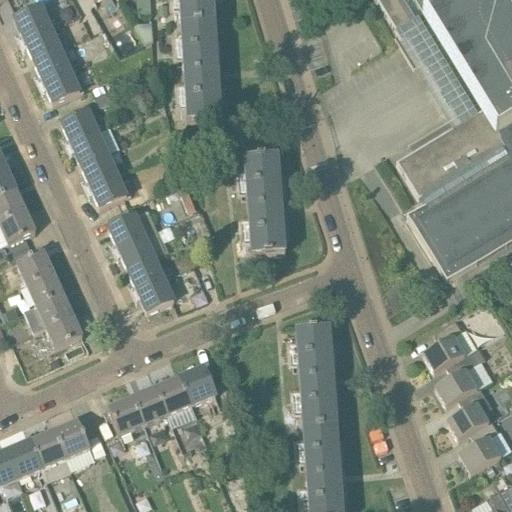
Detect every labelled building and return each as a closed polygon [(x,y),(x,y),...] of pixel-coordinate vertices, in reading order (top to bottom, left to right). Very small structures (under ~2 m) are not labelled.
[(135,0),(137,20),(149,20),(148,0),(135,0)] [(178,0),(187,127),(220,125),(211,0),(178,0)] [(511,245),(511,0),(373,0),(400,42),(420,30),(415,23),(422,19),(444,53),(438,57),(470,110),(476,106),(482,115),(395,168),(417,204),(421,202),(425,210),(405,221),(445,286),(511,245)] [(168,8),(159,9),(159,19),(168,18),(168,8)] [(23,45),(50,33),(40,11),(13,23),(23,45)] [(147,50),(150,50),(150,27),(133,28),(147,50)] [(32,66),(59,54),(50,33),(23,45),(32,66)] [(42,87),(70,75),(66,66),(59,54),(32,66),(42,87)] [(70,75),(42,87),(52,110),(80,97),(70,75)] [(98,112),(117,104),(113,94),(94,102),(98,112)] [(70,150),(97,138),(88,115),(60,128),(70,150)] [(79,171),(107,159),(97,138),(70,150),(79,171)] [(89,192),(116,180),(107,159),(79,171),(89,192)] [(251,262),(252,262),(284,260),(277,161),(244,163),(251,262)] [(0,198),(14,192),(3,168),(0,169),(0,198)] [(116,180),(89,192),(99,214),(126,202),(116,180)] [(192,204),(189,199),(187,193),(184,188),(152,202),(157,213),(178,204),(180,209),(182,213),(193,208),(192,204)] [(0,227),(25,216),(14,192),(0,198),(0,227)] [(25,216),(0,227),(0,234),(7,250),(35,238),(25,216)] [(117,255),(144,243),(134,220),(107,233),(117,255)] [(126,276),(153,264),(144,243),(117,255),(126,276)] [(25,290),(53,278),(43,256),(33,261),(29,252),(8,262),(12,270),(16,268),(25,290)] [(136,297),(163,285),(153,264),(126,276),(136,297)] [(35,311),(62,299),(53,278),(25,290),(35,311)] [(170,286),(178,306),(189,301),(182,281),(170,286)] [(163,285),(136,297),(145,319),(173,307),(163,285)] [(32,338),(44,332),(72,320),(62,299),(35,311),(23,317),(32,338)] [(14,312),(4,316),(7,324),(18,320),(14,312)] [(72,320),(44,332),(54,354),(81,342),(72,320)] [(439,349),(421,359),(433,379),(445,372),(466,360),(454,339),(461,335),(455,324),(432,338),(439,349)] [(307,511),(341,511),(329,333),(295,335),(307,511)] [(456,406),(475,395),(464,375),(484,363),(478,352),(466,360),(445,372),(451,382),(433,393),(445,413),(457,406),(456,406)] [(59,361),(51,365),(54,373),(62,369),(59,361)] [(190,412),(195,424),(219,413),(202,373),(178,383),(190,412)] [(171,434),(195,424),(190,412),(178,383),(154,393),(167,422),(167,423),(171,434)] [(143,433),(167,423),(167,422),(154,393),(131,403),(143,433)] [(468,439),(487,428),(481,418),(491,413),(479,393),(475,395),(456,406),(457,406),(463,416),(445,426),(457,446),(469,439),(468,439)] [(119,443),(143,433),(131,403),(106,413),(119,443)] [(52,436),(65,466),(70,478),(94,467),(77,426),(52,436)] [(468,439),(469,439),(474,450),(457,460),(469,480),(499,462),(488,442),(497,437),(491,426),(487,428),(468,439)] [(42,476),(65,466),(52,436),(29,446),(42,476)] [(18,486),(42,476),(29,446),(5,456),(18,486)] [(0,493),(18,486),(5,456),(0,458),(0,493)] [(497,477),(491,467),(484,471),(489,481),(497,477)] [(511,511),(511,490),(511,489),(498,497),(506,511),(511,511)] [(506,511),(498,497),(497,497),(489,502),(485,504),(489,511),(506,511)]
